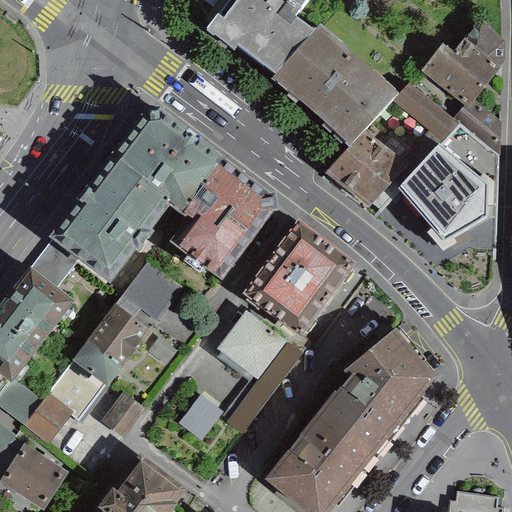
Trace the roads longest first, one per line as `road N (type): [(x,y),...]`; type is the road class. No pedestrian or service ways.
road 1 (tertiary): [(490,365),(383,252),(277,161),(107,36)]
road 2 (secondary): [(0,227),(92,93),(107,36)]
road 3 (residential): [(499,375),(386,511)]
